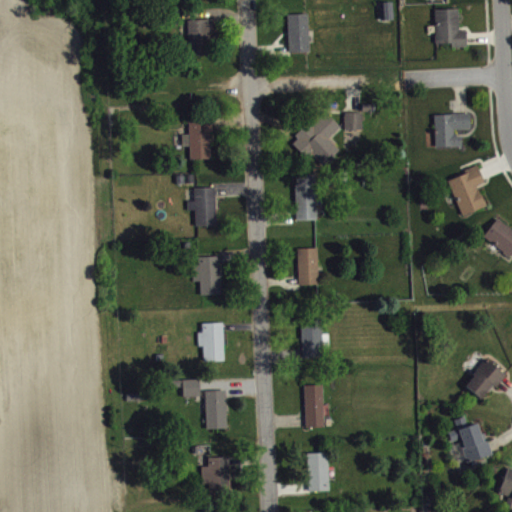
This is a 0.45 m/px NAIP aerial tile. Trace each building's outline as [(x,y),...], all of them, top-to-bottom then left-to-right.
[(379,0),(380,17),(392,17),(392,0),(379,0)] [(286,12),(307,11),(309,48),(287,49),(286,12)] [(438,46),(453,45),(453,50),(470,49),(470,32),(462,33),(461,11),(437,12),(438,46)] [(187,18),(211,17),(212,52),(188,53),(187,18)] [(361,101),(361,109),(370,109),(370,101),(361,101)] [(292,141),(298,135),(296,134),(308,122),(310,124),(325,110),(339,124),(306,156),(292,141)] [(344,110),(343,127),(360,127),(361,111),(344,110)] [(187,115),(188,132),(181,132),(181,144),(188,143),(189,157),(210,156),(208,129),(210,129),(209,114),(187,115)] [(438,149),(464,148),(464,133),(473,133),(473,115),(437,117),(438,149)] [(465,218),(489,209),(481,188),(488,185),(482,169),(451,181),(465,218)] [(313,172),(316,217),(295,218),(293,183),(296,183),(295,173),(313,172)] [(175,173),(175,181),(183,181),(183,173),(175,173)] [(213,185),(215,223),(194,224),(194,207),(186,207),(186,198),(193,198),(193,185),(213,185)] [(511,229),(501,220),(486,239),(511,258),(511,229)] [(297,246),(298,282),(317,282),(316,246),(297,246)] [(219,253),(198,255),(198,262),(191,262),(192,278),(199,278),(200,293),(221,291),(219,253)] [(301,355),(320,354),(320,346),(328,346),(328,331),(321,331),(320,319),(300,319),(300,334),(298,334),(298,345),(301,345),(301,355)] [(201,321),(202,359),(223,359),(221,320),(201,321)] [(485,355),(472,372),(473,373),(464,383),(466,384),(478,394),(477,395),(479,397),(485,390),(486,390),(490,386),(492,383),(495,385),(501,379),(506,372),(505,372),(485,355)] [(181,378),(182,394),(198,394),(197,377),(181,378)] [(303,383),(322,382),(323,424),(305,425),(303,383)] [(224,388),(225,425),(205,426),(203,389),(224,388)] [(125,392),(126,399),(146,397),(146,391),(125,392)] [(454,417),(457,426),(447,429),(451,439),(460,435),(462,440),(460,440),(467,460),(490,452),(492,452),(489,443),(487,437),(486,437),(485,434),(483,430),(480,431),(476,420),(467,423),(464,414),(455,417),(454,417)] [(305,451),(307,489),(328,488),(326,450),(305,451)] [(227,454),(207,455),(207,464),(200,464),(201,481),(208,481),(208,493),(229,492),(227,454)] [(511,467),(507,465),(507,466),(497,490),(507,494),(503,503),(511,506),(511,467)]
